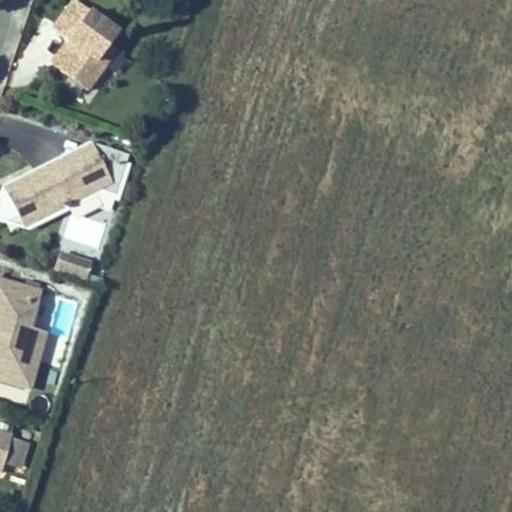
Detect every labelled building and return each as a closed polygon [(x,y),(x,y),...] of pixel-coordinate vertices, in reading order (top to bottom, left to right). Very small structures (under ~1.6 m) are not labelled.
[(56,68),(81,86),(100,63),(95,58),(115,31),(75,0),(68,0),(48,29),(62,40),(71,46),(56,68)] [(62,40),(46,60),(56,68),(71,46),(62,40)] [(0,220),(8,218),(14,233),(75,200),(83,188),(105,196),(119,155),(81,144),(73,163),(51,155),(45,171),(31,177),(24,174),(0,185),(0,220)] [(83,281),(89,263),(61,254),(55,272),(83,281)] [(0,379),(19,385),(37,329),(17,323),(29,289),(2,279),(0,283),(0,379)] [(0,384),(0,395),(24,403),(27,393),(0,384)]
